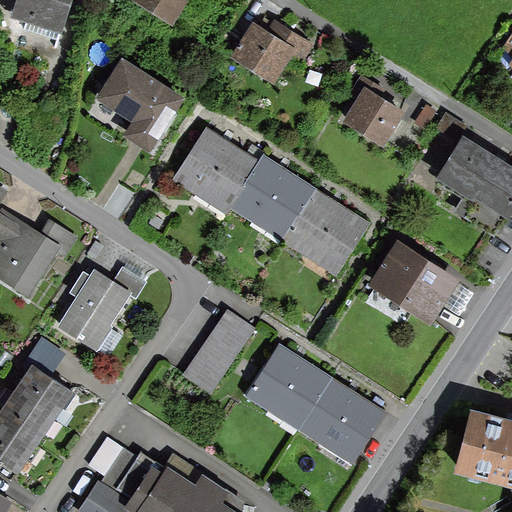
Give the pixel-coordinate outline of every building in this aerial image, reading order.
[(15,0),(10,17),(26,22),(24,28),(57,39),(59,32),(61,33),(71,0),(15,0)] [(140,0),(172,20),(184,0),(140,0)] [(235,54),(273,78),(299,37),(276,22),(269,34),(254,25),(235,54)] [(115,82),(104,99),(138,121),(142,114),(147,117),(134,138),(148,147),(180,98),(123,61),(111,80),(115,82)] [(362,96),(347,119),(382,141),(401,111),(371,93),(376,85),(362,77),(354,91),(362,96)] [(445,113),(436,127),(457,140),(466,125),(445,113)] [(19,133),(46,151),(57,134),(30,116),(19,133)] [(202,182),(233,202),(259,160),(229,141),(224,147),(202,133),(172,179),(194,193),(202,182)] [(511,201),(511,170),(463,140),(439,181),(455,191),(459,185),(468,191),(457,209),(493,232),(511,201)] [(258,209),(290,230),(316,188),(285,168),(281,174),(259,160),(230,207),(251,221),(258,209)] [(311,243),(342,263),(369,222),(338,202),(334,208),(324,202),(328,195),(316,188),(282,241),(304,254),(311,243)] [(56,249),(64,254),(75,237),(49,221),(40,236),(31,231),(28,235),(0,217),(2,215),(0,213),(0,197),(4,192),(0,189),(0,266),(6,270),(3,275),(29,291),(56,249)] [(428,316),(452,279),(436,268),(439,263),(431,258),(427,263),(399,245),(375,282),(428,316)] [(97,348),(110,327),(107,325),(129,292),(95,270),(87,282),(80,278),(71,291),(79,296),(60,325),(97,348)] [(220,323),(245,340),(253,327),(229,311),(220,323)] [(211,336),(236,353),(245,340),(220,323),(211,336)] [(203,349),(227,366),(236,353),(211,336),(203,349)] [(279,343),(245,395),(299,429),(333,377),(301,357),(297,363),(288,357),(292,351),(279,343)] [(194,361),(219,378),(227,366),(203,349),(194,361)] [(185,374),(210,391),(219,378),(194,361),(185,374)] [(70,389),(34,365),(16,392),(52,416),(70,389)] [(350,397),(329,383),(299,429),(320,443),(327,432),(359,452),(386,411),(354,391),(350,397)] [(52,416),(16,392),(0,414),(0,419),(34,442),(52,416)] [(511,420),(473,410),(458,467),(511,481),(511,420)] [(0,470),(10,478),(34,442),(0,419),(0,470)] [(138,457),(124,447),(81,510),(83,511),(236,511),(239,504),(230,502),(219,494),(223,489),(202,474),(194,486),(167,469),(162,476),(137,459),(138,457)]
